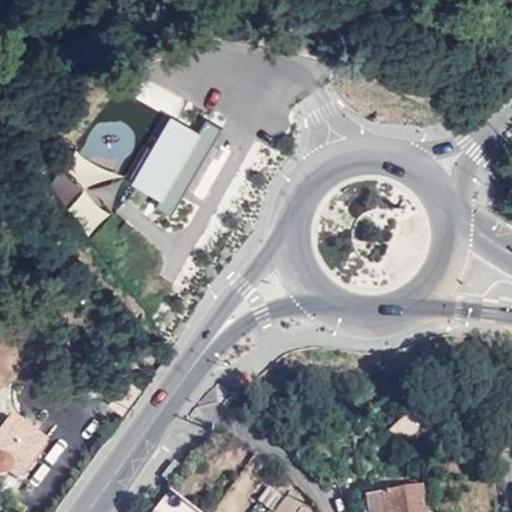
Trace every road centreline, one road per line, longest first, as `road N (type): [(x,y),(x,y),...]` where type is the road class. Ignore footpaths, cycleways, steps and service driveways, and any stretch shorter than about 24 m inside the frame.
road 1 (primary): [(200,355),(84,511)]
road 2 (primary): [(397,157),(371,152),(323,168),(293,209),(290,234)]
road 3 (primary): [(290,234),(242,285),(200,355)]
road 4 (primary): [(200,355),(263,312),(294,302),(332,304)]
